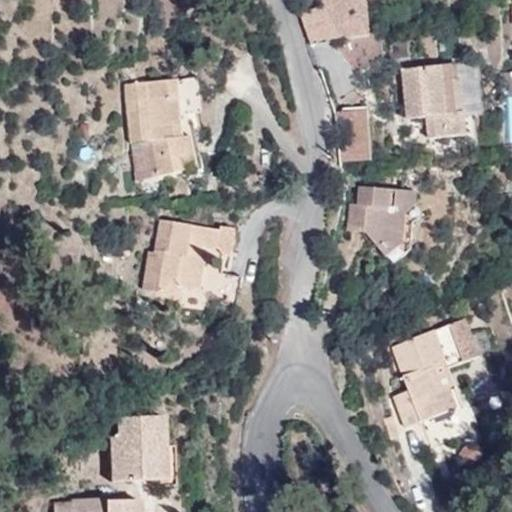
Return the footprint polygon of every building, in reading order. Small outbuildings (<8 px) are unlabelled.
[(335,40),(342,38),(367,33),(365,1),(363,0),(322,0),(324,3),(304,13),(312,43),(335,40)] [(386,59),(379,30),(367,33),(342,38),(345,45),(340,46),(354,70),(386,59)] [(443,66),(404,70),(409,119),(428,118),(430,139),(467,135),(465,113),(448,114),(443,66)] [(153,142),(160,178),(188,172),(189,175),(203,173),(196,137),(184,138),(180,81),(127,86),(132,144),(153,142)] [(338,113),(341,161),(368,160),(365,111),(338,113)] [(138,182),(160,178),(153,142),(132,144),(133,157),(138,182)] [(360,187),(359,205),(368,205),(367,227),(389,229),(387,257),(393,264),(412,248),(413,224),(424,215),(418,207),(419,192),(360,187)] [(368,205),(359,205),(351,204),(349,231),(366,232),(367,227),(368,205)] [(157,253),(150,252),(144,290),(182,297),(183,287),(201,291),(206,259),(203,258),(204,247),(220,250),(223,232),(162,221),(157,253)] [(389,229),(367,227),(366,232),(387,257),(389,229)] [(238,234),(236,230),(224,229),(223,232),(220,250),(225,256),(235,258),(238,234)] [(239,307),(245,279),(224,275),(218,303),(239,307)] [(447,361),(449,367),(475,358),(460,321),(393,347),(409,390),(394,396),(407,427),(457,407),(450,389),(444,391),(435,366),(447,361)] [(464,404),(449,367),(447,361),(435,366),(444,391),(450,389),(457,407),(464,404)] [(67,480),(151,478),(172,477),(172,447),(162,447),(162,417),(117,419),(118,438),(111,437),(111,447),(67,449),(67,480)] [(139,511),(139,501),(54,503),(54,511),(139,511)]
